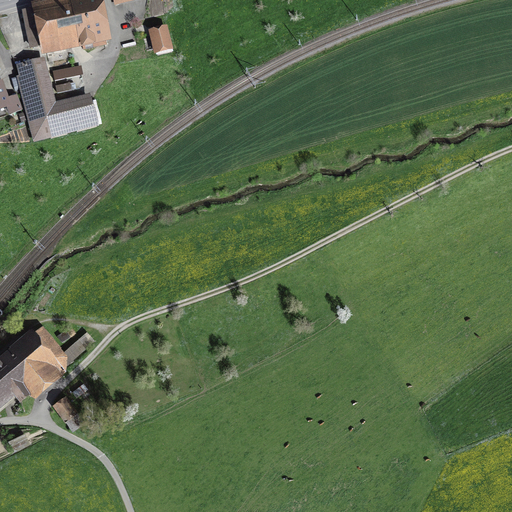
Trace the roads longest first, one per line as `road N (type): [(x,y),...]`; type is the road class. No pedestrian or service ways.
road 1 (track): [(126,323),(288,259),(453,170),(511,148)]
road 2 (unclassified): [(127,511),(99,457),(29,420),(0,421)]
road 3 (track): [(29,420),(126,323)]
road 4 (track): [(0,338),(37,322),(126,323)]
